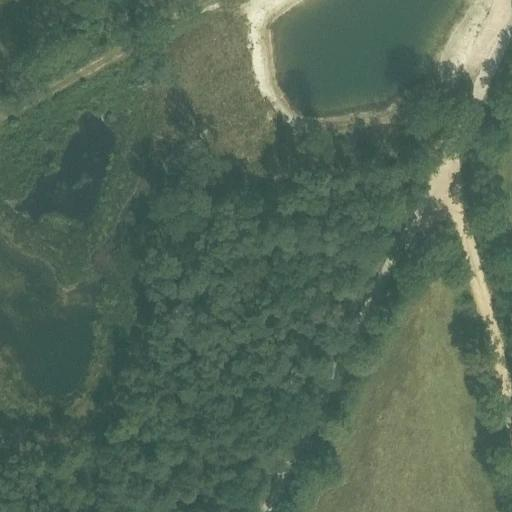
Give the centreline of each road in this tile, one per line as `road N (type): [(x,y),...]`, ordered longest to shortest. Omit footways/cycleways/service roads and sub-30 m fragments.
road 1 (track): [(511,414),(469,247),(432,184),(400,231),(263,511)]
road 2 (unclassified): [(511,25),(432,184)]
